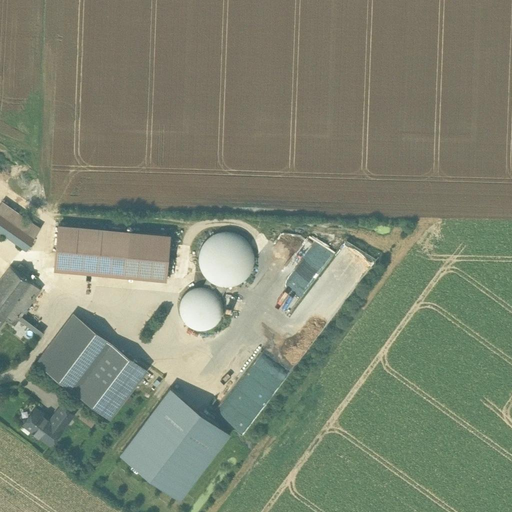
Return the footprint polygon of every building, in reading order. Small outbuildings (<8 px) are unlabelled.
[(40,228),(2,201),(0,203),(0,212),(34,236),(40,228)] [(34,236),(0,212),(0,229),(27,248),(34,236)] [(175,234),(59,224),(55,268),(170,279),(172,257),(175,234)] [(253,274),(257,265),(257,255),(254,246),(248,238),(239,233),(230,232),(220,233),(212,238),(206,244),(203,252),(202,261),(204,269),(208,277),(214,283),(222,286),(231,287),(239,285),(247,281),(253,274)] [(308,290),(334,250),(308,234),(282,274),(308,290)] [(353,288),(374,257),(348,239),(327,269),(343,280),(343,281),(353,288)] [(0,313),(6,318),(14,324),(41,288),(10,265),(0,279),(0,313)] [(215,290),(208,288),(201,287),(194,289),(188,294),(184,300),(182,307),(182,315),(185,322),(190,327),(197,330),(205,331),(212,330),(218,326),(222,321),(225,314),(226,307),(224,301),(220,295),(215,290)] [(111,341),(79,317),(43,365),(75,389),(111,341)] [(14,324),(6,318),(0,325),(0,326),(8,333),(14,324)] [(210,383),(228,394),(254,354),(236,343),(210,383)] [(116,344),(78,392),(114,417),(149,369),(116,344)] [(230,431),(176,391),(176,394),(176,390),(170,386),(121,451),(148,471),(181,496),(230,431)] [(62,405),(52,419),(62,427),(73,413),(62,404),(61,405),(62,405)] [(43,415),(43,413),(36,407),(24,423),(50,443),(62,427),(52,419),(49,418),(47,418),(43,415)]
